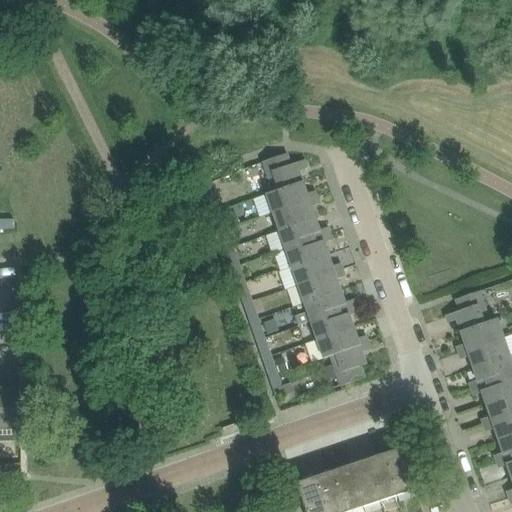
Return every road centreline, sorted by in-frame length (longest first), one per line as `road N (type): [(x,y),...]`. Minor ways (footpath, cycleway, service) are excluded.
road 1 (residential): [(67,511),(425,385)]
road 2 (residential): [(425,385),(345,153)]
road 3 (residential): [(466,511),(425,385)]
